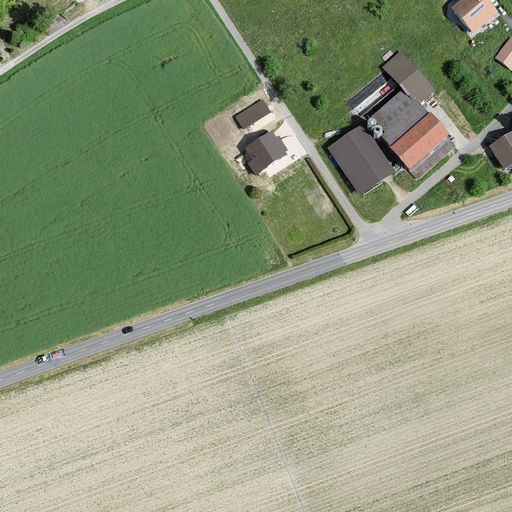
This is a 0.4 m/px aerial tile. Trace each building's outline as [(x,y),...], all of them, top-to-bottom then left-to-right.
[(472,31),(496,11),(486,0),(465,0),(454,10),(472,31)] [(511,67),(511,38),(511,39),(498,58),(511,68),(511,67)] [(436,94),(402,53),(383,68),(401,93),(420,106),(436,94)] [(250,105),(260,99),(252,87),(243,94),(250,105)] [(360,90),(350,98),(357,106),(366,99),(360,90)] [(409,176),(414,172),(421,179),(457,147),(430,118),(429,119),(420,106),(401,93),(369,121),(409,176)] [(245,134),(272,115),(262,102),(235,121),(245,134)] [(328,151),(361,200),(396,176),(364,127),(328,151)] [(288,158),(272,133),(244,151),(252,163),(247,166),(256,180),(288,158)] [(504,174),(511,169),(511,135),(490,148),(504,174)]
